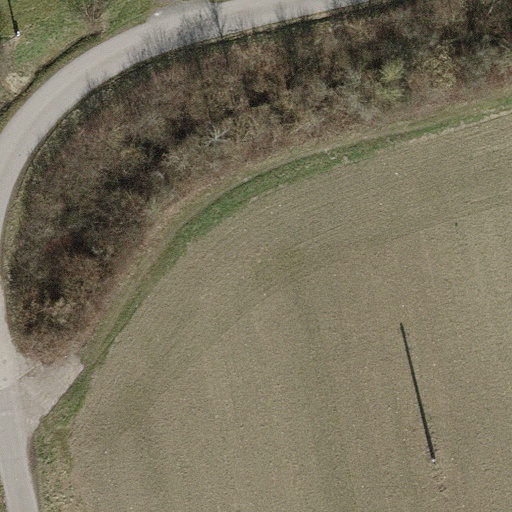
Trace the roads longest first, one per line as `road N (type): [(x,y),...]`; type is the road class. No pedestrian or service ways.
road 1 (unclassified): [(310,0),(177,28),(99,64),(15,144),(0,178)]
road 2 (unclassified): [(0,392),(22,511)]
